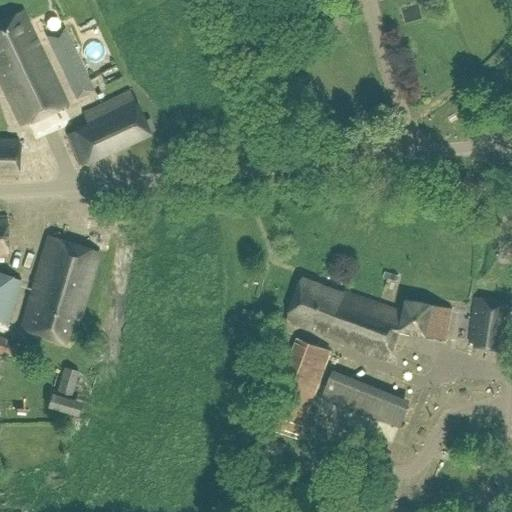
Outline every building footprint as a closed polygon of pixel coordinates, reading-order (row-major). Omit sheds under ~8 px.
[(0,83),(21,127),(65,105),(20,13),(0,23),(0,83)] [(95,90),(65,28),(45,37),(75,99),(95,90)] [(150,137),(148,132),(156,129),(151,117),(143,120),(135,103),(73,132),(66,136),(79,167),(88,164),(88,165),(150,137)] [(0,138),(0,179),(16,179),(17,139),(0,138)] [(138,158),(152,172),(165,157),(151,144),(138,158)] [(474,170),(464,190),(488,202),(498,182),(474,170)] [(0,219),(0,259),(9,259),(8,219),(0,219)] [(73,321),(79,322),(101,253),(49,236),(20,329),(66,344),(73,321)] [(22,281),(0,273),(0,322),(7,325),(22,281)] [(406,299),(403,311),(305,277),(286,321),(346,347),(389,361),(397,330),(428,337),(446,341),(453,311),(406,299)] [(468,344),(506,351),(511,314),(511,305),(476,300),(468,344)] [(0,337),(0,354),(2,355),(3,353),(15,357),(19,344),(0,337)] [(298,340),(265,425),(298,438),(331,353),(298,340)] [(79,372),(63,368),(57,393),(72,397),(79,372)] [(322,397),(400,428),(411,400),(333,369),(322,397)] [(59,399),(56,412),(90,420),(93,407),(59,399)]
